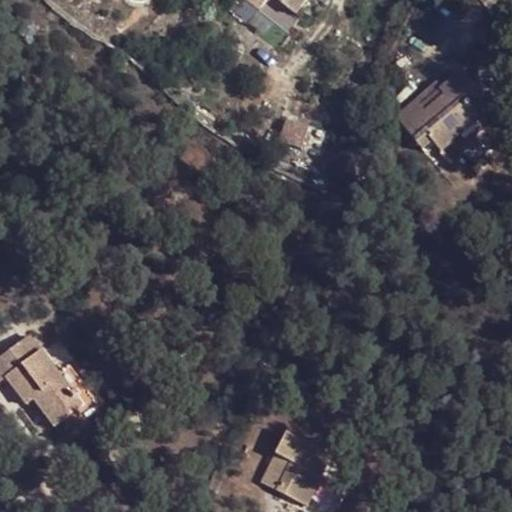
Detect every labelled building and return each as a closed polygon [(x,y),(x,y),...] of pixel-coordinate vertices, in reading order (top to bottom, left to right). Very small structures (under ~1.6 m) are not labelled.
[(279,0),(297,14),(305,0),(279,0)] [(471,113),(485,102),(465,78),(439,97),(441,99),(445,106),(425,122),(420,115),(415,109),(392,126),(414,153),(426,142),(434,154),(442,162),(484,129),(484,128),(471,113)] [(445,106),(441,99),(420,115),(425,122),(445,106)] [(497,117),(485,102),(471,113),(484,128),(497,117)] [(423,163),(434,154),(426,142),(414,153),(423,163)] [(55,424),(79,406),(24,337),(0,355),(0,384),(5,381),(26,408),(36,400),(55,424)] [(307,511),(331,467),(309,454),(280,438),(259,478),(276,488),(270,500),(291,511),(307,511)] [(318,442),(309,454),(331,467),(339,453),(318,442)] [(252,491),(270,500),(276,488),(259,478),(252,491)]
